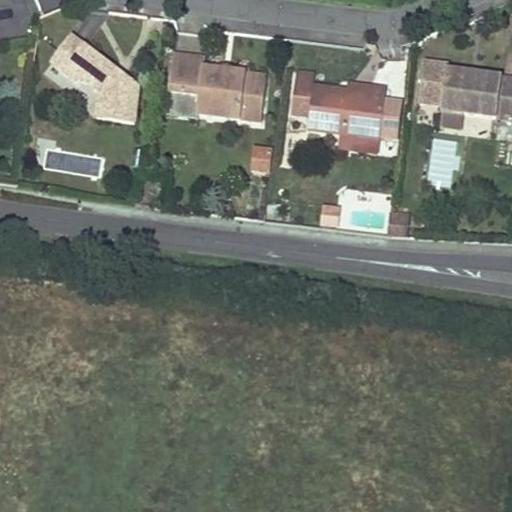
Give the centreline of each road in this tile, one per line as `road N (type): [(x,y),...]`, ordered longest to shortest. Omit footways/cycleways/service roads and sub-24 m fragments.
road 1 (tertiary): [(511,279),(0,214)]
road 2 (residential): [(458,0),(397,25),(184,0)]
